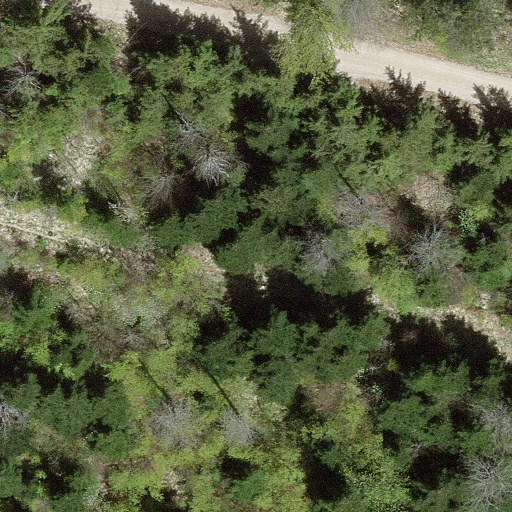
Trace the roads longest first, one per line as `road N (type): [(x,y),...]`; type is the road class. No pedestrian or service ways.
road 1 (track): [(0,212),(511,345)]
road 2 (track): [(27,0),(511,90)]
